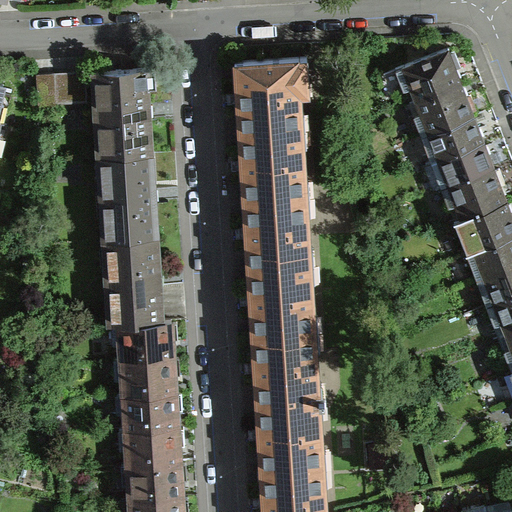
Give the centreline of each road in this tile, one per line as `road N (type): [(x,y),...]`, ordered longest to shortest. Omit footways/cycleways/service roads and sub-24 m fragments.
road 1 (residential): [(222,511),(193,27)]
road 2 (residential): [(193,27),(488,3)]
road 3 (residential): [(0,36),(193,27)]
